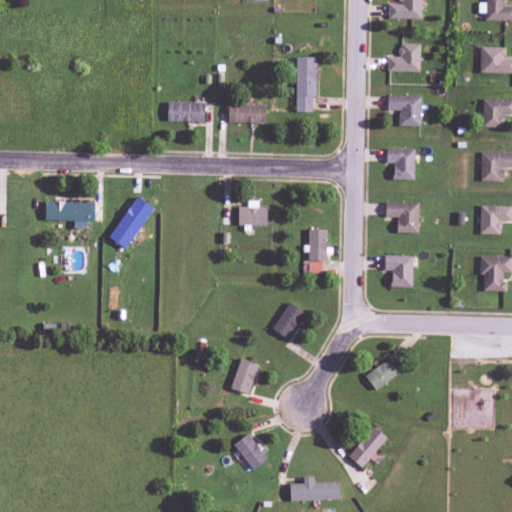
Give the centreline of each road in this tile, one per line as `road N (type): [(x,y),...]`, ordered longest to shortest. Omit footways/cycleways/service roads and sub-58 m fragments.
road 1 (residential): [(0,158),(355,167)]
road 2 (residential): [(357,321),(360,0)]
road 3 (residential): [(511,326),(357,321)]
